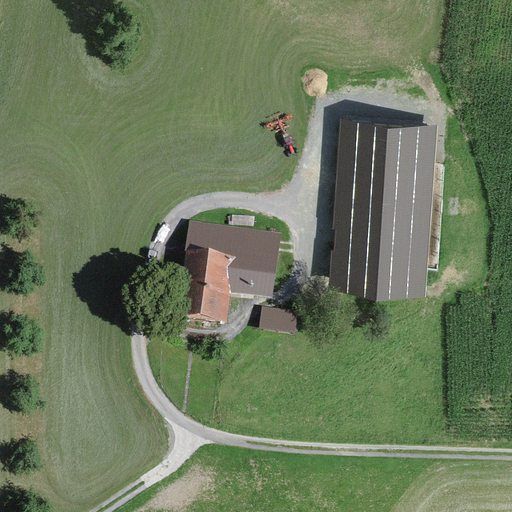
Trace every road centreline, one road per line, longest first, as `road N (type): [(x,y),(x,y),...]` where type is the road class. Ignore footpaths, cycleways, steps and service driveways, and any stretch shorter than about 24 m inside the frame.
road 1 (track): [(316,208),(201,201),(165,226),(148,269),(140,349),(160,402),(194,428),(246,442),(511,454)]
road 2 (track): [(100,511),(175,458),(194,428)]
